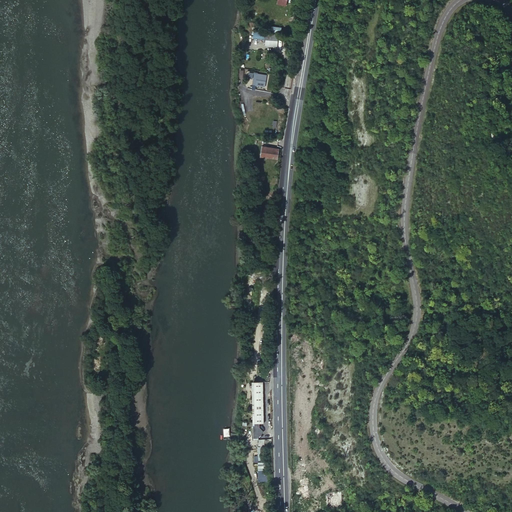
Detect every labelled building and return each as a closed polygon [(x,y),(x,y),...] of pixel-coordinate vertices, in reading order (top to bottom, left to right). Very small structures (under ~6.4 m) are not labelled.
[(252,86),(266,87),(266,75),(253,74),(252,86)] [(279,160),(280,149),(263,149),(263,160),(279,160)] [(269,376),(252,377),(253,420),(260,420),(270,420),(269,376)] [(266,429),(260,420),(256,423),(256,433),(261,434),(266,429)] [(323,497),(323,505),(336,505),(336,497),(323,497)]
